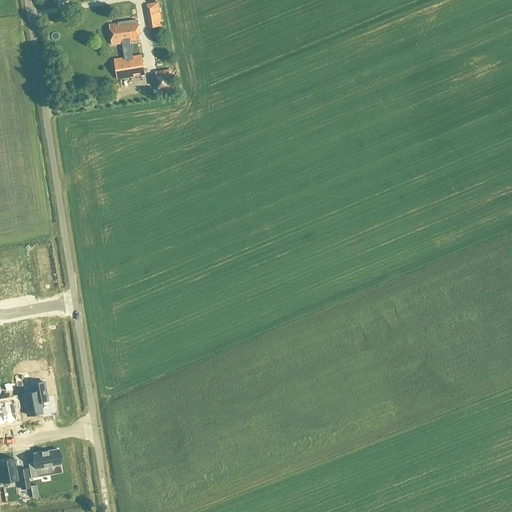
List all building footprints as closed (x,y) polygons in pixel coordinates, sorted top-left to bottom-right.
[(163,26),(158,2),(146,4),(147,6),(146,6),(150,28),(163,26)] [(113,46),(123,44),(122,42),(139,39),(137,21),(109,26),(113,46)] [(144,76),(142,56),(114,60),(116,80),(144,76)] [(170,70),(156,72),(156,74),(159,92),(174,90),(170,70)] [(24,396),(21,397),(23,407),(26,407),(28,415),(41,413),(39,399),(47,397),(44,382),(31,384),(32,393),(24,394),(24,396)] [(4,402),(3,402),(7,422),(16,420),(14,410),(20,409),(19,399),(4,402)] [(39,477),(38,475),(52,473),(51,466),(60,464),(58,449),(33,453),(35,462),(28,464),(31,479),(39,477)] [(17,480),(13,458),(0,460),(0,470),(3,487),(2,482),(17,480)] [(30,488),(26,468),(18,470),(21,490),(30,488)] [(38,497),(36,485),(30,486),(32,498),(38,497)]
